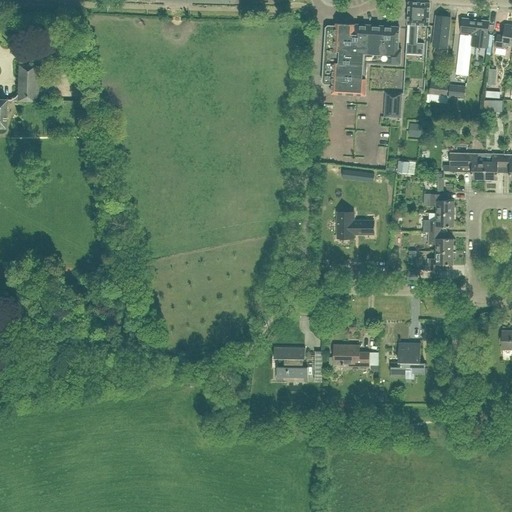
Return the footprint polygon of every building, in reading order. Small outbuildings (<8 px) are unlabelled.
[(356,8),(355,1),(347,2),(348,9),(356,8)] [(406,54),(424,54),(425,43),(417,43),(418,25),(429,25),(430,3),(409,2),(406,54)] [(448,40),(450,17),(436,16),(433,46),(443,47),(444,40),(448,40)] [(488,43),(489,34),(487,34),(489,22),(462,19),(456,74),(468,75),(471,45),(475,46),(476,42),(488,43)] [(398,48),(399,27),(335,24),(335,25),(325,24),(323,82),(325,84),(332,84),(332,94),(365,96),(366,63),(401,65),(402,48),(398,48)] [(511,25),(505,24),(503,36),(497,35),(495,48),(507,50),(508,45),(511,45),(511,25)] [(18,64),(17,101),(40,103),(42,65),(18,64)] [(489,69),(488,85),(495,85),(497,70),(489,69)] [(447,96),(448,84),(431,82),(430,94),(447,96)] [(465,86),(450,85),(448,96),(464,98),(465,86)] [(387,92),(386,92),(386,93),(385,116),(384,116),(384,117),(385,117),(385,116),(396,117),(397,110),(400,111),(401,111),(401,110),(402,94),(402,93),(401,93),(387,93),(387,92)] [(63,100),(51,100),(50,108),(63,108),(63,100)] [(409,136),(420,137),(421,124),(410,123),(409,136)] [(446,123),(445,132),(460,133),(461,124),(446,123)] [(484,179),(485,154),(478,154),(450,153),(450,165),(443,165),(443,171),(449,171),(461,172),(461,166),(472,166),(471,179),(484,179)] [(485,154),(484,179),(497,180),(498,166),(504,166),(505,154),(498,154),(485,154)] [(398,160),(397,172),(408,173),(410,161),(398,160)] [(437,213),(455,213),(455,201),(442,200),(442,194),(429,194),(429,206),(437,206),(437,213)] [(354,212),(338,212),(337,238),(354,238),(354,234),(374,234),(374,221),(354,221),(354,212)] [(429,232),(441,232),(441,226),(454,227),(455,213),(437,213),(437,220),(433,220),(433,225),(429,225),(429,232)] [(436,251),(454,251),(454,239),(441,239),(441,232),(429,232),(429,244),(436,244),(436,251)] [(454,251),(436,251),(436,258),(428,258),(428,270),(441,270),(441,265),(454,265),(454,259),(456,259),(456,252),(454,252),(454,251)] [(397,266),(393,273),(397,276),(402,269),(397,266)] [(407,271),(407,280),(418,280),(418,271),(407,271)] [(511,331),(502,331),(502,346),(511,346),(511,331)] [(426,374),(426,363),(421,362),(421,344),(400,343),(399,362),(391,362),(391,377),(406,377),(406,368),(413,369),(413,373),(426,374)] [(370,366),(370,352),(357,352),(357,345),(334,345),(334,365),(370,366)] [(308,383),(309,367),(302,367),(302,359),(306,359),(306,347),(275,347),(275,358),(282,358),(281,366),(278,366),(278,377),(305,378),(305,383),(308,383)] [(315,351),(315,380),(322,381),(323,351),(315,351)]
